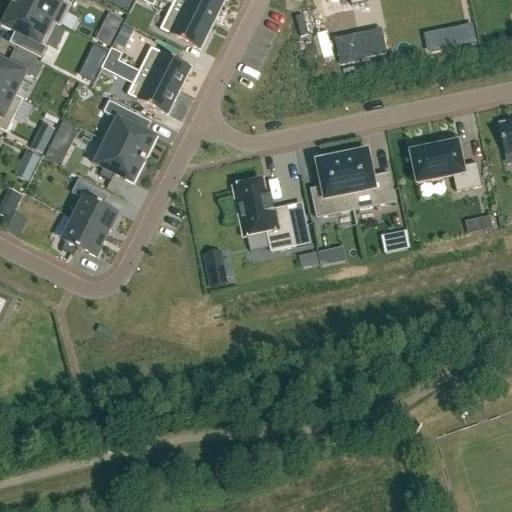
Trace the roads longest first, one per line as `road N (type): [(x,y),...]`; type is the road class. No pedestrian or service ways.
road 1 (residential): [(199,124),(248,145),(511,90)]
road 2 (residential): [(0,248),(83,290),(102,290),(122,276),(199,124)]
road 3 (residential): [(199,124),(262,0)]
